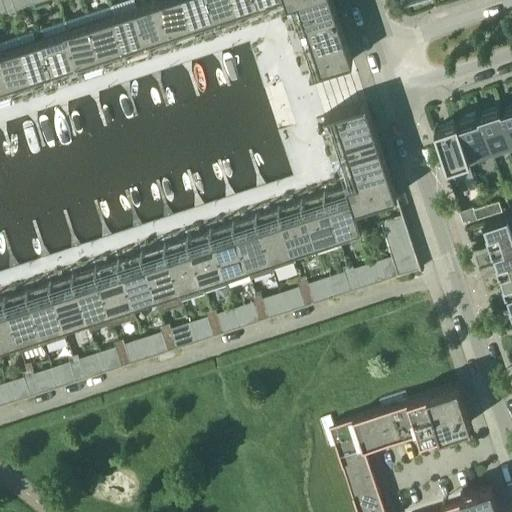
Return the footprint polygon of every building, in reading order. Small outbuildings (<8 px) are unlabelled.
[(135,0),(125,0),(111,5),(128,56),(129,55),(132,54),(132,52),(146,48),(146,49),(150,48),(151,48),(137,6),(135,0)] [(160,0),(154,0),(137,6),(151,48),(152,48),(152,47),(155,46),(155,45),(169,40),(169,42),(173,40),(173,41),(174,41),(160,0)] [(185,0),(160,0),(174,41),(175,40),(174,40),(178,39),(178,37),(191,33),(192,34),(196,33),(185,0)] [(185,0),(196,33),(197,33),(197,32),(201,31),(200,30),(214,25),(215,27),(218,26),(219,26),(210,0),(185,0)] [(236,0),(210,0),(219,26),(220,25),(224,24),(223,22),(237,18),(238,19),(241,18),(242,18),(236,0)] [(236,0),(242,18),(243,18),(246,16),(246,15),(260,10),(260,12),(264,11),(265,11),(261,0),(236,0)] [(261,0),(265,11),(266,10),(269,9),(269,7),(283,3),(283,4),(287,3),(287,4),(288,3),(286,0),(261,0)] [(333,0),(297,0),(288,3),(288,4),(290,8),(291,7),(296,21),(294,21),(295,25),(295,26),(337,12),(333,0)] [(17,12),(13,1),(4,4),(8,15),(17,12)] [(111,5),(89,12),(105,63),(106,63),(106,62),(110,61),(109,60),(123,55),(124,57),(127,55),(127,56),(128,56),(111,5)] [(89,12),(65,20),(82,71),(83,70),(87,69),(86,67),(100,63),(101,64),(104,63),(105,63),(89,12)] [(337,12),(295,26),(296,27),(297,30),(299,30),(303,44),(302,44),(303,48),(302,48),(303,49),(345,35),(337,12)] [(65,20),(42,27),(45,36),(59,78),(60,78),(63,76),(63,75),(77,70),(77,72),(81,71),(82,71),(65,20)] [(33,30),(19,35),(36,86),(37,85),(40,84),(40,82),(54,78),(54,79),(58,78),(58,79),(59,78),(45,36),(36,39),(33,30)] [(19,35),(0,41),(0,52),(13,93),(14,93),(18,91),(17,90),(31,85),(32,87),(35,86),(36,86),(19,35)] [(345,35),(303,49),(303,50),(305,53),(306,53),(311,67),(309,67),(310,71),(310,72),(311,72),(311,73),(353,59),(345,35)] [(0,52),(0,95),(8,93),(9,94),(12,93),(13,93),(0,52)] [(325,115),(324,115),(325,116),(327,120),(328,119),(333,133),(331,134),(332,138),(332,139),(374,125),(366,100),(324,114),(325,115)] [(511,103),(502,107),(511,138),(511,103)] [(511,138),(502,107),(501,105),(479,112),(493,155),(511,148),(511,138)] [(479,112),(457,119),(471,162),(493,155),(479,112)] [(471,162),(457,119),(435,126),(448,164),(449,169),(471,162)] [(374,125),(332,139),(333,139),(334,143),(335,142),(340,156),(339,157),(340,160),(339,160),(340,161),(382,147),(374,125)] [(382,147),(340,161),(340,162),(341,166),(343,165),(348,179),(346,180),(347,183),(347,184),(389,170),(382,147)] [(389,170),(347,184),(355,208),(357,208),(396,195),(397,195),(389,170)] [(325,191),(324,192),(338,234),(362,226),(357,208),(355,208),(347,184),(346,184),(346,185),(343,186),(343,187),(329,192),(329,190),(325,192),(325,191)] [(302,199),(315,241),(319,253),(342,245),(338,234),(324,192),(323,192),(324,192),(320,193),(320,195),(307,199),(306,198),(302,199)] [(279,206),(279,207),(292,249),(315,241),(302,199),(301,199),(301,200),(297,201),(298,202),(284,207),(283,205),(280,207),(279,206)] [(490,213),(502,209),(499,199),(486,203),(490,213)] [(460,210),(463,222),(464,222),(477,218),(474,208),(473,205),(460,210)] [(257,214),(256,214),(270,256),(273,266),(296,259),(292,249),(279,207),(278,207),(274,208),(275,210),(261,214),(260,213),(257,214)] [(486,234),(489,244),(511,236),(511,212),(484,222),(488,233),(486,234)] [(380,220),(386,237),(408,229),(402,213),(380,220)] [(234,221),(233,221),(247,264),(250,273),(251,276),(274,268),(273,266),(270,256),(256,214),(255,214),(255,215),(252,216),(252,217),(238,222),(238,220),(234,222),(234,221)] [(211,229),(210,229),(224,271),(227,280),(250,273),(247,264),(233,221),(232,222),(229,223),(229,225),(215,229),(215,228),(211,229)] [(188,236),(187,236),(201,279),(204,288),(227,280),(224,271),(210,229),(209,229),(209,230),(206,231),(206,232),(192,237),(192,235),(188,237),(188,236)] [(408,229),(386,237),(391,252),(413,245),(408,229)] [(165,244),(178,286),(182,297),(205,290),(204,288),(201,279),(187,236),(187,237),(183,238),(184,240),(170,244),(169,243),(166,244),(165,244)] [(511,258),(511,236),(489,244),(492,253),(494,252),(498,263),(511,258)] [(142,251),(141,252),(155,294),(158,301),(160,309),(183,301),(182,297),(178,286),(165,244),(164,244),(164,245),(160,246),(161,247),(147,252),(146,250),(142,252),(142,251)] [(413,245),(391,252),(396,267),(418,260),(413,245)] [(119,259),(118,259),(132,301),(134,309),(158,301),(155,294),(141,252),(137,254),(137,255),(123,260),(123,258),(119,259)] [(511,258),(498,263),(496,264),(499,274),(501,273),(505,283),(511,280),(511,258)] [(96,266),(95,267),(109,309),(113,320),(114,322),(136,315),(134,309),(132,301),(118,259),(117,259),(117,260),(114,261),(114,263),(100,267),(100,266),(96,267),(96,266)] [(418,260),(396,267),(398,273),(420,266),(418,260)] [(343,265),(347,277),(356,273),(353,262),(343,265)] [(73,274),(86,316),(90,328),(113,320),(109,309),(95,267),(91,269),(92,270),(78,275),(77,273),(74,274),(73,274)] [(356,273),(347,277),(351,288),(360,285),(356,273)] [(51,281),(50,282),(64,324),(86,316),(73,274),(72,274),(72,275),(68,276),(69,278),(55,282),(54,281),(51,282),(51,281)] [(298,280),(301,292),(311,288),(307,277),(298,280)] [(511,280),(505,283),(502,284),(506,294),(508,293),(511,304),(511,303),(511,280)] [(28,289),(27,289),(44,343),(67,335),(64,324),(50,282),(49,282),(45,283),(46,285),(32,290),(32,288),(28,289)] [(311,288),(301,292),(305,304),(315,300),(311,288)] [(5,296),(4,297),(18,339),(22,350),(44,343),(27,289),(26,289),(26,290),(23,291),(23,293),(9,297),(9,296),(5,297),(5,296)] [(252,295),(256,306),(265,303),(261,292),(252,295)] [(0,344),(18,339),(4,297),(3,297),(0,298),(0,300),(0,344)] [(265,303),(256,306),(260,318),(269,315),(265,303)] [(206,310),(210,321),(220,318),(216,307),(206,310)] [(220,318),(210,321),(214,333),(223,330),(220,318)] [(160,325),(164,337),(174,333),(170,322),(160,325)] [(174,333),(164,337),(168,348),(177,345),(174,333)] [(114,340),(118,352),(127,349),(124,337),(114,340)] [(127,349),(118,352),(122,363),(131,360),(127,349)] [(68,355),(72,367),(82,363),(78,352),(68,355)] [(82,363),(72,367),(76,378),(86,375),(82,363)] [(23,370),(27,382),(36,378),(32,367),(23,370)] [(36,378),(27,382),(31,394),(40,390),(36,378)] [(457,381),(452,382),(408,397),(409,401),(393,407),(391,402),(330,423),(359,511),(501,511),(492,482),(485,484),(441,498),(445,508),(433,511),(386,511),(365,445),(418,428),(421,438),(472,421),(460,386),(458,386),(457,381)]
